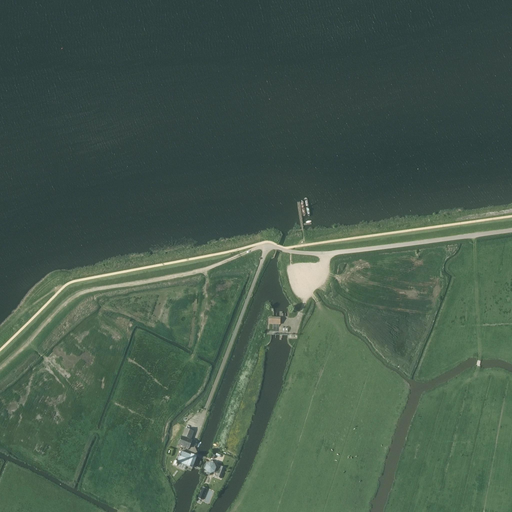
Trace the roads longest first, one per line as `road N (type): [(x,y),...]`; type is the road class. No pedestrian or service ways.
road 1 (track): [(266,247),(201,270),(73,296),(0,369)]
road 2 (unclassified): [(325,253),(511,230)]
